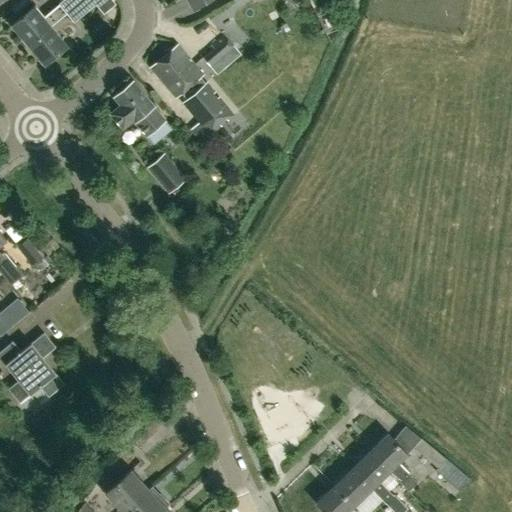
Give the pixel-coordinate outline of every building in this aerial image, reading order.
[(65,13),(80,0),(62,0),(58,3),(59,4),(43,17),(33,4),(11,23),(27,44),(50,25),(65,13)] [(90,0),(80,0),(65,13),(73,22),(94,4),(90,0)] [(189,0),(195,9),(209,0),(189,0)] [(50,25),(27,44),(44,64),(67,45),(50,25)] [(235,46),(226,36),(202,57),(210,66),(221,56),(222,58),(235,46)] [(181,92),(187,98),(182,102),(208,134),(233,113),(207,81),(205,83),(200,76),(202,75),(177,44),(149,67),(175,97),(181,92)] [(164,119),(164,118),(153,105),(153,104),(133,80),(113,96),(119,104),(110,112),(122,127),(132,119),(133,120),(134,120),(145,134),(146,133),(153,142),(170,127),(164,119)] [(168,193),(186,177),(164,152),(146,167),(168,193)] [(0,272),(11,285),(23,275),(3,251),(1,253),(0,252),(0,244),(7,238),(0,229),(0,272)] [(33,267),(40,260),(44,257),(28,238),(17,246),(33,267)] [(48,255),(60,246),(53,238),(42,247),(48,255)] [(43,356),(55,346),(44,332),(21,351),(13,341),(0,351),(0,357),(19,380),(9,388),(20,401),(40,385),(49,395),(64,382),(43,356)] [(298,389),(275,399),(279,408),(259,417),(268,437),(288,428),(296,445),(319,434),(298,389)] [(368,449),(388,470),(409,490),(417,482),(396,461),(406,452),(386,432),(368,449)] [(460,491),(471,479),(419,436),(411,445),(437,467),(434,470),(460,491)] [(351,466),(370,486),(395,511),(403,511),(408,508),(393,492),(391,493),(377,479),(388,470),(368,449),(351,466)] [(122,508),(148,485),(129,465),(104,487),(122,508)] [(333,483),(352,503),(370,486),(351,466),(343,474),(341,472),(331,481),(333,483)] [(326,511),(343,511),(352,503),(333,483),(315,500),(326,511)] [(126,511),(156,511),(165,504),(148,485),(122,508),(126,511)] [(76,511),(94,511),(85,501),(76,511)]
